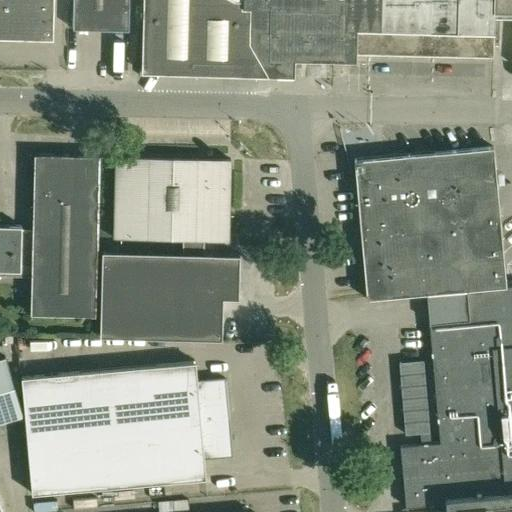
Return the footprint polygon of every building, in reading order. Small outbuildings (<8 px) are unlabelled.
[(0,0),(0,37),(54,38),(54,0),(0,0)] [(130,29),(130,0),(74,0),(74,28),(130,29)] [(493,57),(494,17),(494,11),(511,11),(511,0),(144,0),(142,71),(258,75),(269,75),(294,75),(294,73),(294,66),(300,66),(301,59),(356,61),(356,53),(365,54),(493,57)] [(493,146),(354,159),(356,176),(366,295),(367,298),(367,299),(427,294),(506,286),(493,146)] [(21,266),(21,276),(32,276),(31,314),(97,316),(100,155),(35,154),(34,229),(22,229),(21,266)] [(231,159),(127,156),(116,156),(114,237),(182,238),(182,252),(101,250),(99,336),(221,339),(222,297),(238,297),(239,296),(238,296),(239,266),(240,254),(204,253),(204,239),(229,240),(231,159)] [(0,276),(21,276),(21,266),(22,229),(22,225),(0,224),(0,276)] [(510,511),(511,285),(506,286),(427,294),(440,443),(401,447),(406,507),(448,503),(448,511),(510,511)] [(8,357),(0,358),(0,421),(24,414),(8,357)] [(26,435),(229,417),(225,378),(197,380),(195,361),(21,377),(24,414),(26,435)] [(423,361),(398,363),(404,437),(429,434),(423,361)] [(229,417),(26,435),(31,493),(205,477),(204,458),(232,455),(229,417)]
